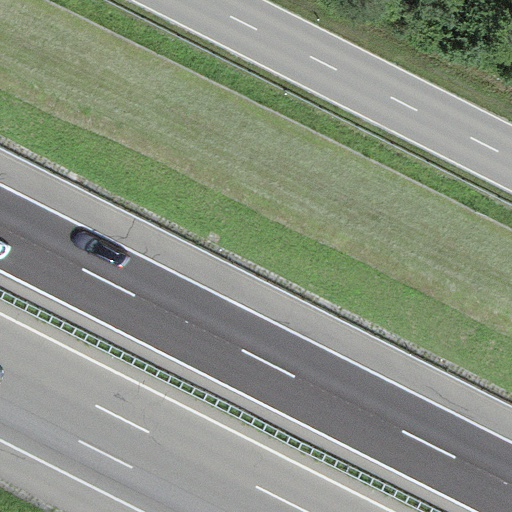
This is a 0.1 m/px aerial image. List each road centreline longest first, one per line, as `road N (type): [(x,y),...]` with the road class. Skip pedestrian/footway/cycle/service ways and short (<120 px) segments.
road 1 (motorway): [(511,485),(0,226)]
road 2 (primary): [(196,0),(511,159)]
road 3 (motorway): [(0,380),(261,511)]
